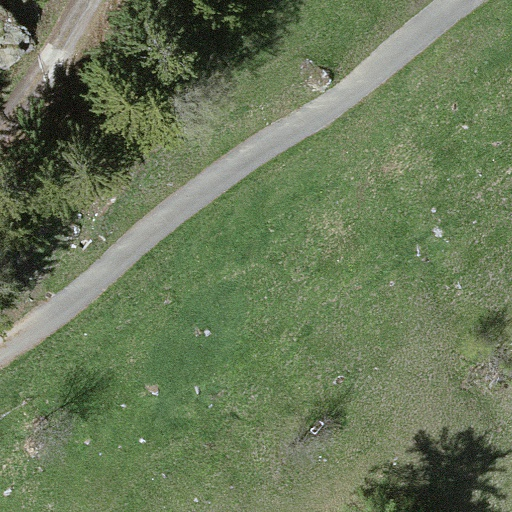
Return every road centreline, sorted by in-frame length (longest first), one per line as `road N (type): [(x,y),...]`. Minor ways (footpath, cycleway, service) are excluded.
road 1 (track): [(0,346),(156,254),(511,3)]
road 2 (track): [(0,232),(113,0)]
